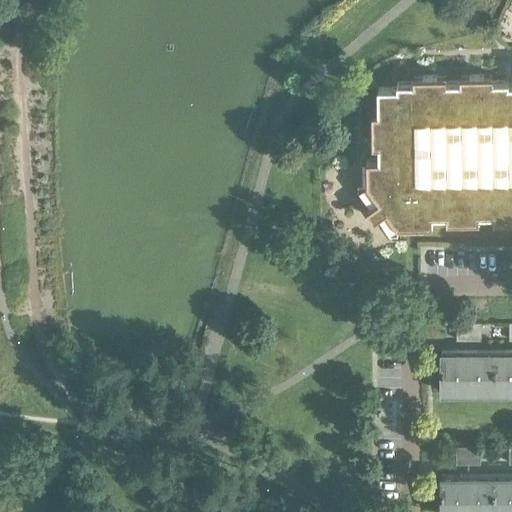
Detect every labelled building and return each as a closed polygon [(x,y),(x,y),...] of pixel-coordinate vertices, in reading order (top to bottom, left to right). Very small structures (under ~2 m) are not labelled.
[(511,82),(508,83),(508,80),(493,80),(493,74),(460,74),(460,81),(446,81),(446,74),(413,75),(413,81),(397,81),(397,86),(377,86),(378,112),(372,112),(372,144),(378,144),(378,159),(366,159),(367,183),(378,199),(373,203),(381,213),(386,209),(397,225),(432,225),(432,214),(447,214),(447,221),(479,220),(479,214),(493,214),(493,220),(511,219),(511,82)] [(457,330),(469,330),(469,322),(457,322),(457,330)] [(469,322),(469,330),(481,330),(481,322),(469,322)] [(457,339),(469,339),(469,330),(457,330),(457,339)] [(469,330),(469,339),(481,339),(481,330),(469,330)] [(511,350),(441,351),(442,390),(511,390),(511,350)] [(457,454),(469,454),(469,445),(457,445),(457,454)] [(469,445),(469,454),(481,454),(481,445),(469,445)] [(457,462),(469,462),(469,454),(457,454),(457,462)] [(469,454),(469,462),(481,462),(481,454),(469,454)] [(511,511),(511,474),(441,475),(440,511),(511,511)]
